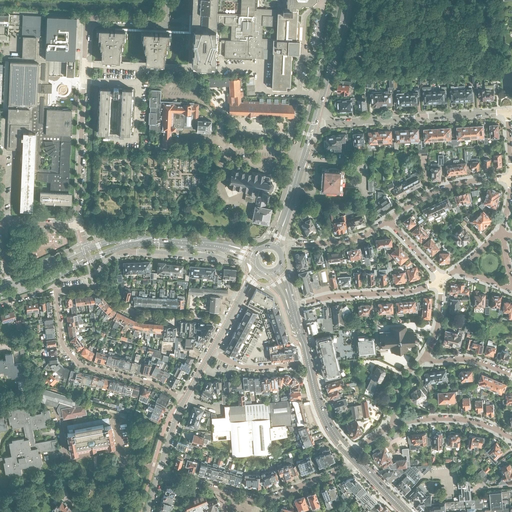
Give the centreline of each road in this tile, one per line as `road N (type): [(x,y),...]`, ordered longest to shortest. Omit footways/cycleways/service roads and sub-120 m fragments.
road 1 (residential): [(183,399),(79,365),(61,344),(56,291),(94,285),(132,312),(227,321)]
road 2 (residential): [(80,226),(85,21),(152,20),(161,17),(163,0)]
road 3 (residential): [(314,123),(507,112)]
road 4 (residential): [(293,307),(441,279)]
road 5 (secondary): [(258,250),(184,238),(120,239)]
road 6 (residential): [(388,219),(464,182),(511,180)]
road 7 (tertiary): [(273,246),(314,123)]
road 8 (tertiary): [(314,123),(345,0)]
road 9 (residential): [(393,423),(455,419),(511,438)]
